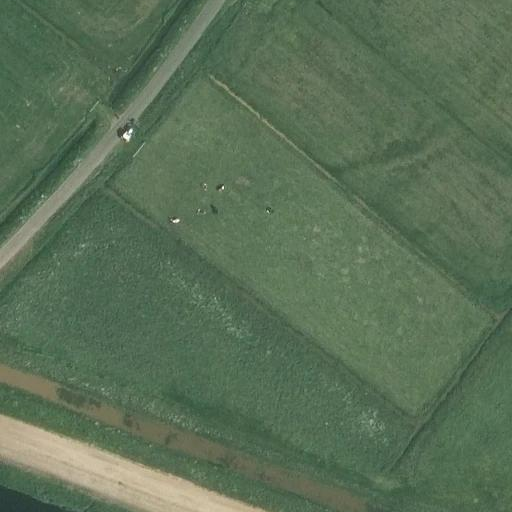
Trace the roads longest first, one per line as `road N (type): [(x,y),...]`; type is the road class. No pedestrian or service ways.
road 1 (unclassified): [(0,259),(124,124),(216,0)]
road 2 (track): [(208,511),(0,433)]
